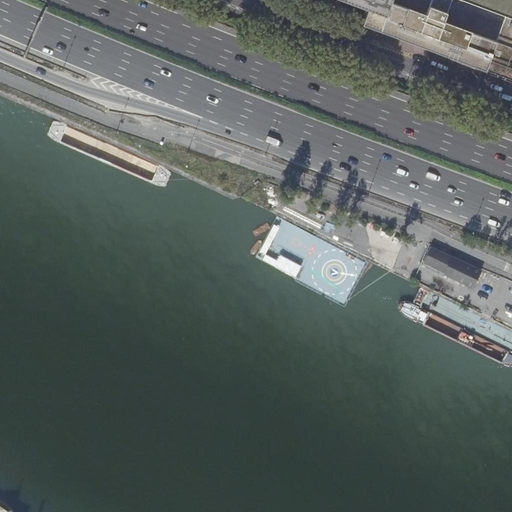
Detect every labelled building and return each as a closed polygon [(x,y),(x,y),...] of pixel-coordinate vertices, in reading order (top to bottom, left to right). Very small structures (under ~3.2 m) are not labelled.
[(345,0),(359,5),(368,8),(363,24),(380,30),(391,2),(392,0),(345,0)] [(511,0),(392,0),(391,2),(380,30),(389,34),(391,34),(456,58),(511,79),(511,0)] [(368,8),(359,5),(354,21),(363,24),(368,8)] [(430,246),(423,262),(444,272),(443,273),(473,287),(481,271),(430,246)] [(511,283),(488,275),(484,285),(511,294),(511,283)]
